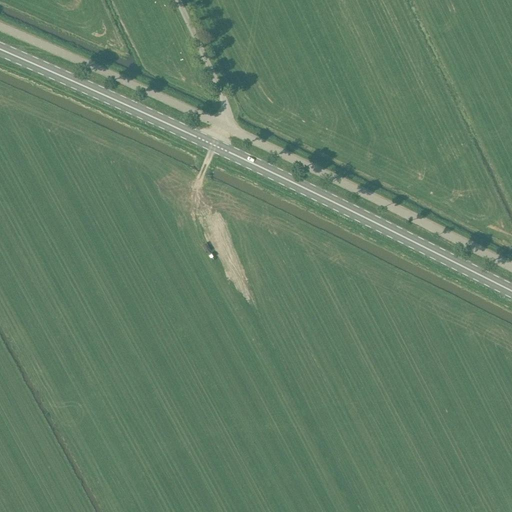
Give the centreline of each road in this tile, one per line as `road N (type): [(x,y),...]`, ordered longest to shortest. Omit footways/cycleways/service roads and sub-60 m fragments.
road 1 (primary): [(511,292),(0,50)]
road 2 (unclassified): [(511,269),(0,28)]
road 3 (track): [(176,0),(226,107),(194,186)]
